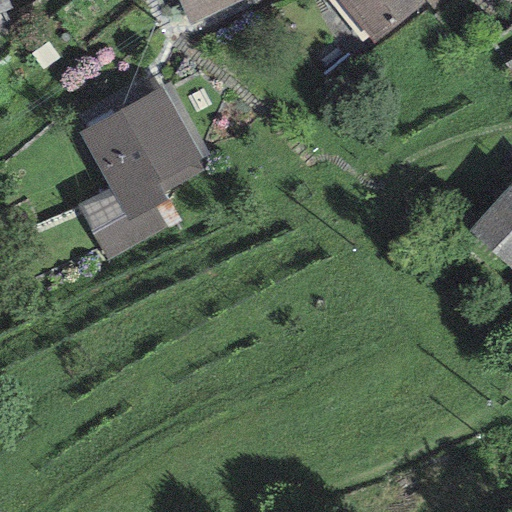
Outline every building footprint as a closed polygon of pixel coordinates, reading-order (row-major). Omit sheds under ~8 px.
[(0,0),(0,14),(11,10),(7,0),(0,0)] [(179,0),(191,24),(241,0),(179,0)] [(336,0),(373,44),(423,3),(420,0),(336,0)] [(420,0),(423,3),(432,12),(449,0),(420,0)] [(161,87),(77,133),(108,189),(77,206),(105,262),(181,222),(163,192),(205,171),(202,161),(161,87)] [(511,268),(511,183),(468,232),(510,271),(511,268)]
